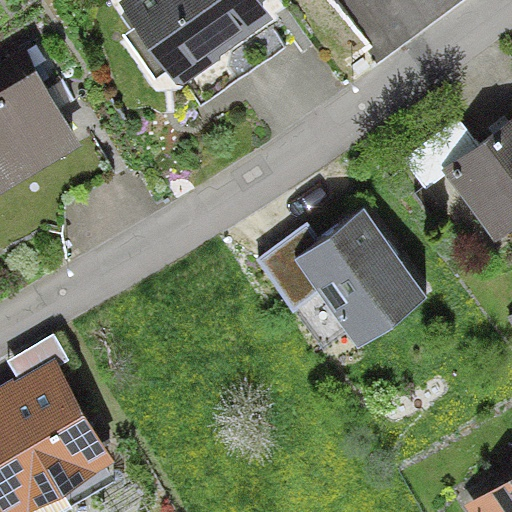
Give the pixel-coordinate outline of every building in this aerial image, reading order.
[(253,0),(135,0),(121,11),(200,114),(289,47),(253,0)] [(0,111),(0,212),(93,157),(49,82),(0,111)] [(457,176),(507,248),(511,244),(511,132),(469,162),(449,133),(412,159),(434,191),(457,176)] [(313,234),(265,271),(308,326),(334,305),(372,354),(433,306),(367,221),(327,252),(313,234)] [(0,390),(0,492),(11,511),(38,511),(113,470),(63,382),(81,372),(59,334),(8,364),(17,381),(0,390)] [(511,511),(511,492),(481,511),(511,511)]
